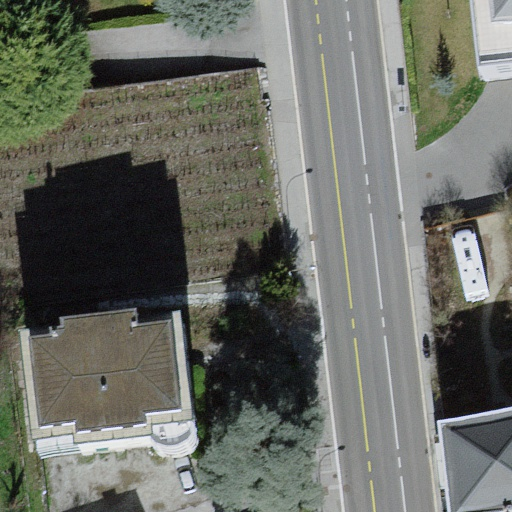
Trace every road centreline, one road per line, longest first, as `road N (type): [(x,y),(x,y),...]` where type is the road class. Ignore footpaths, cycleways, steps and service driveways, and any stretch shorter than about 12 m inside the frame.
road 1 (tertiary): [(331,0),(385,465)]
road 2 (residential): [(223,511),(303,479),(385,465)]
